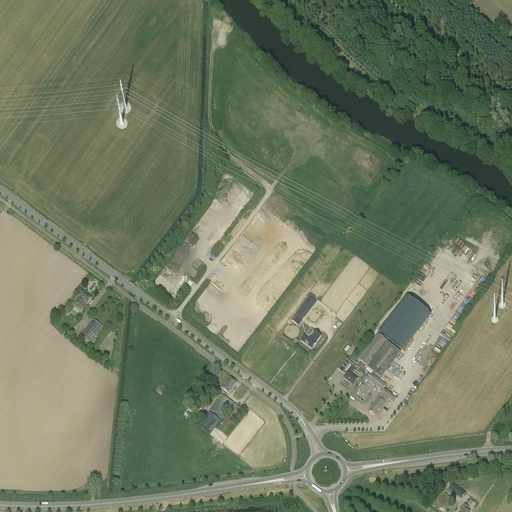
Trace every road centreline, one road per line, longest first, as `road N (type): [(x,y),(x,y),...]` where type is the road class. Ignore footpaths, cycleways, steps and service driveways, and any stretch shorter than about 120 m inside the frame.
road 1 (unclassified): [(312,438),(290,407),(0,190)]
road 2 (primary): [(273,481),(73,506),(0,505)]
road 3 (track): [(204,0),(212,18),(211,127),(226,153),(271,186)]
road 4 (track): [(392,0),(511,105)]
road 5 (primary): [(511,450),(373,465)]
